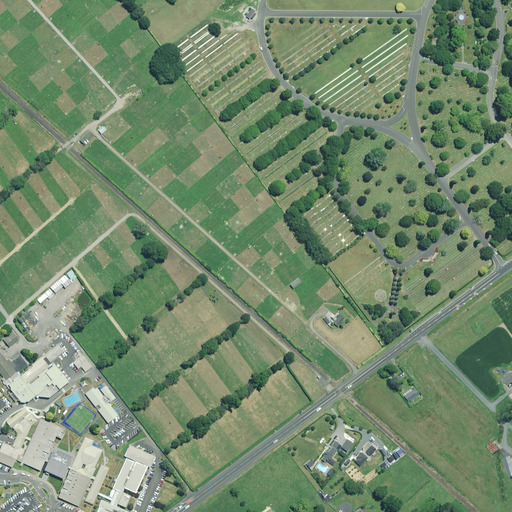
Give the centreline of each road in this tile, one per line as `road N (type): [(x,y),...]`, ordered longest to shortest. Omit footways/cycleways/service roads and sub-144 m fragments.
road 1 (primary): [(511,263),(177,511)]
road 2 (track): [(35,0),(125,99),(0,200)]
